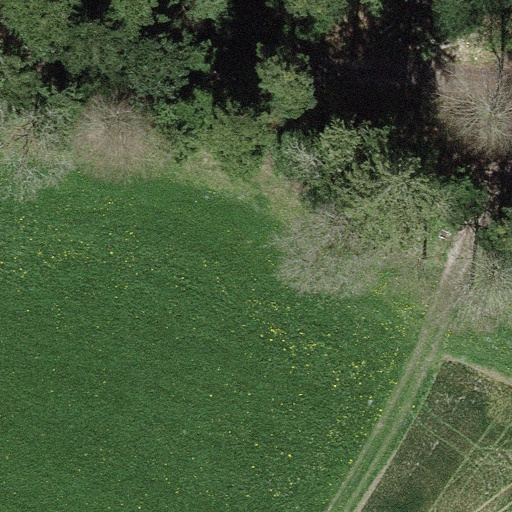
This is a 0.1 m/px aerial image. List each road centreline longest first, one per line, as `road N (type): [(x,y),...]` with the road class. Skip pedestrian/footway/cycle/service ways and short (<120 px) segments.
road 1 (track): [(0,106),(363,73),(511,79)]
road 2 (track): [(363,73),(431,135),(449,203),(447,265),(367,448),(327,511)]
road 3 (track): [(363,73),(244,0)]
